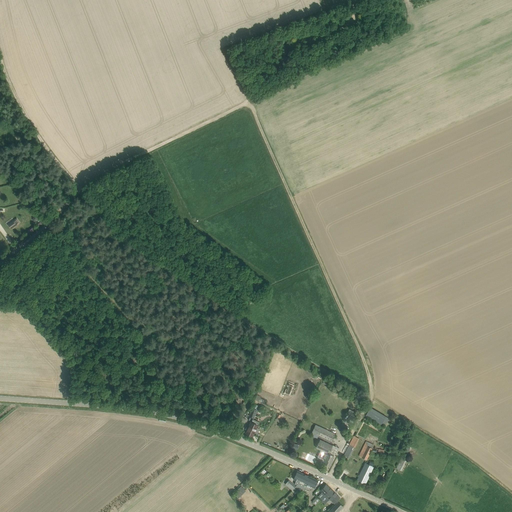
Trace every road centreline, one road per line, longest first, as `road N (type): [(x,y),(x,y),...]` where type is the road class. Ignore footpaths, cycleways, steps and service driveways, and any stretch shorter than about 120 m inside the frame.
road 1 (track): [(251,104),(369,371),(372,394),(351,434)]
road 2 (tertiary): [(328,478),(165,414),(0,398)]
road 3 (track): [(239,439),(234,417),(154,371),(131,324),(82,272),(50,222)]
road 4 (track): [(233,312),(116,233),(80,184)]
road 5 (track): [(80,184),(251,104)]
road 6 (track): [(0,43),(25,117),(80,184)]
